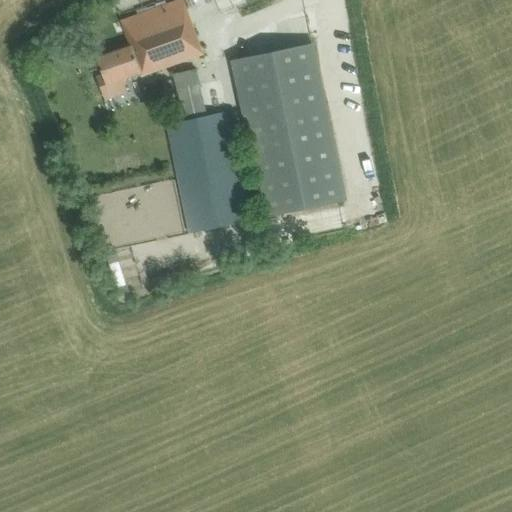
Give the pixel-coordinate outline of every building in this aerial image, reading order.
[(103,76),(97,78),(105,101),(128,93),(122,80),(140,73),(141,78),(204,55),(183,0),(181,0),(121,22),(130,47),(97,59),(103,76)] [(347,201),(314,44),(231,61),(263,218),(347,201)] [(220,81),(199,85),(206,117),(226,113),(220,81)] [(178,123),(167,126),(190,234),(249,221),(226,113),(206,117),(199,85),(177,91),(182,116),(177,117),(178,123)] [(134,282),(136,292),(160,286),(158,276),(134,282)]
